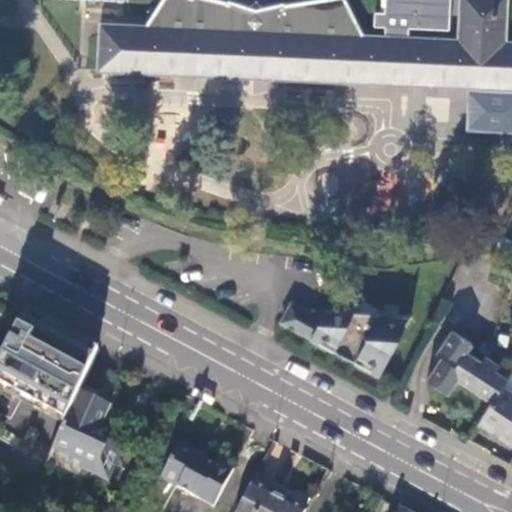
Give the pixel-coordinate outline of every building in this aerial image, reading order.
[(98,71),(511,90),(511,43),(505,43),(506,0),(460,0),(459,40),(361,36),(343,0),(317,0),(283,5),(282,3),(261,7),(254,1),(249,7),(227,1),(225,3),(215,0),(162,0),(145,27),(102,25),(102,24),(100,24),(98,71)] [(511,251),(511,242),(501,235),(491,255),(510,255),(511,251)] [(361,304),(352,314),(380,315),(379,308),(368,302),(361,304)] [(380,315),(352,314),(325,313),(323,317),(315,313),(292,305),(282,325),(380,377),(411,316),(380,315)] [(0,357),(0,410),(13,417),(21,400),(65,423),(80,389),(83,382),(98,347),(25,309),(2,354),(0,357)] [(492,402),(507,378),(467,351),(472,342),(452,330),(431,362),(436,366),(427,380),(446,394),(458,378),(492,402)] [(511,370),(507,378),(492,402),(479,421),(511,442),(511,370)] [(98,390),(83,382),(80,389),(95,397),(98,390)] [(65,423),(56,443),(84,456),(81,462),(108,474),(122,443),(109,437),(115,426),(103,421),(114,397),(98,390),(95,397),(80,389),(65,423)] [(162,478),(215,506),(237,466),(221,457),(216,466),(197,456),(200,451),(182,442),(162,478)] [(253,482),(237,511),(304,511),(306,510),(288,500),(290,497),(272,488),(271,491),(253,482)]
